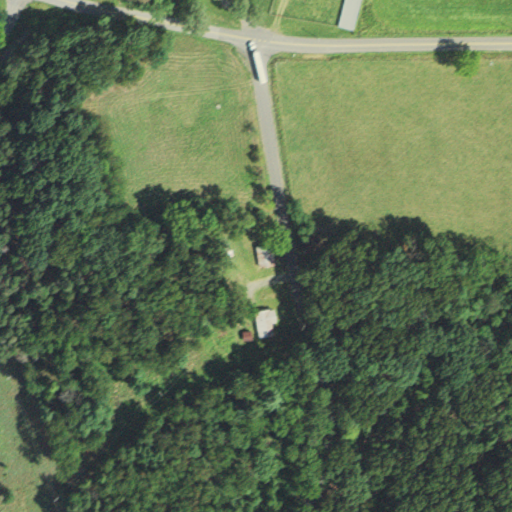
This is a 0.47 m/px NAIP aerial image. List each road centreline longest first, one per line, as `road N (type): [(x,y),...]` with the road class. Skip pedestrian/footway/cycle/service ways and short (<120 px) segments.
road 1 (tertiary): [(302,511),(320,471),(321,380),(278,233),(257,44)]
road 2 (tertiary): [(257,44),(511,46)]
road 3 (tertiary): [(257,44),(50,0)]
